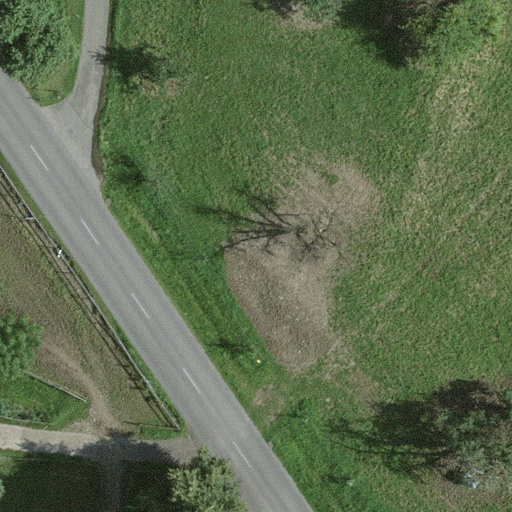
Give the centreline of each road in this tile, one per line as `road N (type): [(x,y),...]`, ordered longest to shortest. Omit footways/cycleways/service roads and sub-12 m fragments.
road 1 (tertiary): [(0,98),(281,511)]
road 2 (track): [(238,449),(0,447)]
